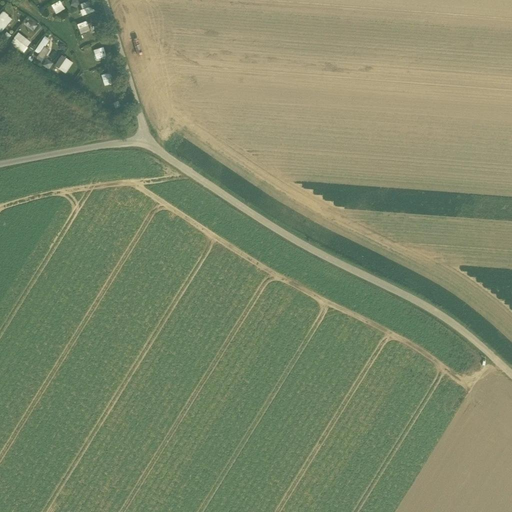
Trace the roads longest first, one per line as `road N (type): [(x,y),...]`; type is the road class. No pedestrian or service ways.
road 1 (unclassified): [(102,0),(145,141),(270,228),(440,315),(511,374)]
road 2 (track): [(145,141),(0,164)]
